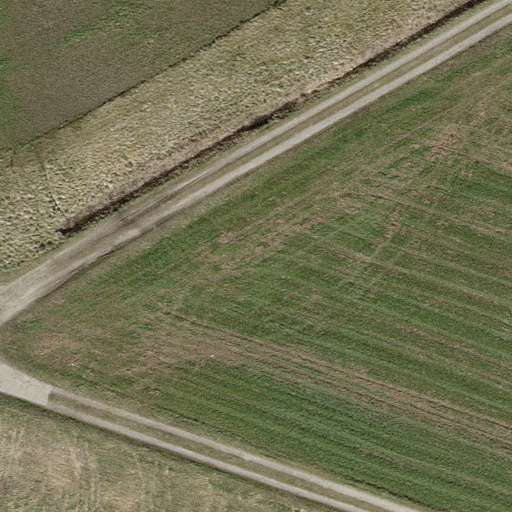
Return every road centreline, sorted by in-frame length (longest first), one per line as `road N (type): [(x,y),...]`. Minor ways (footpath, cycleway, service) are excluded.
road 1 (track): [(0,309),(60,257),(507,0)]
road 2 (track): [(0,381),(367,511)]
